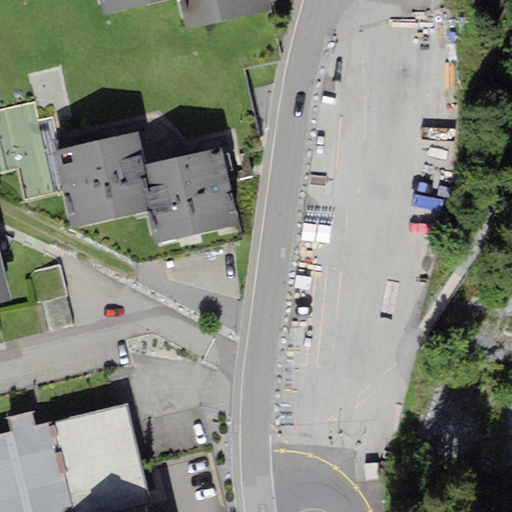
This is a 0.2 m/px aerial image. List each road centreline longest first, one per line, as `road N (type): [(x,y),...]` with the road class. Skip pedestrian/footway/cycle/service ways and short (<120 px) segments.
road 1 (track): [(511,163),(435,317),(394,372),(255,370)]
road 2 (tertiary): [(260,511),(255,370),(276,174)]
road 3 (residential): [(276,174),(316,0)]
